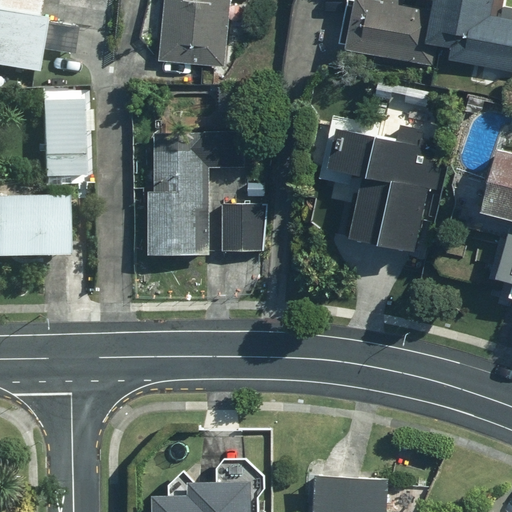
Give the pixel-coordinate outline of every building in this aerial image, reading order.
[(36,15),(38,0),(0,0),(0,67),(39,74),(48,17),(36,15)] [(231,0),(165,0),(160,63),(226,69),(231,0)] [(511,19),(493,16),(495,0),(380,0),(380,1),(376,0),(351,0),(343,51),(438,68),(441,50),(451,51),(448,66),(511,76),(511,19)] [(214,169),(247,170),(251,77),(220,76),(217,132),(151,129),(145,254),(210,257),(214,169)] [(90,101),(49,101),(50,178),(91,177),(90,101)] [(327,173),(359,178),(349,237),(415,248),(425,190),(439,193),(446,151),(422,147),(425,131),(402,127),(399,142),(335,131),(327,173)] [(511,152),(497,149),(480,207),(467,203),(460,228),(501,240),(489,280),(511,286),(511,152)] [(267,194),(223,192),(220,252),(265,254),(267,194)] [(68,196),(0,194),(0,256),(66,258),(68,196)] [(387,511),(389,475),(311,474),(309,511),(387,511)] [(248,511),(250,482),(181,478),(181,493),(154,492),(152,511),(248,511)]
